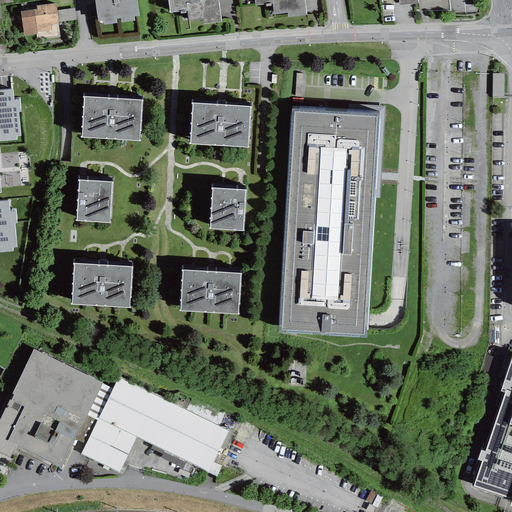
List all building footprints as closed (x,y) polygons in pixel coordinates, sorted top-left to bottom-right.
[(116,19),(121,18),(121,23),(134,21),(134,17),(139,16),(136,0),(94,0),(97,22),(103,21),(104,25),(116,23),(116,19)] [(163,0),(164,0),(166,0),(167,0),(170,13),(187,10),(188,22),(202,20),(202,24),(221,22),(217,0),(163,0)] [(254,0),(255,5),(272,3),(274,15),(287,13),(288,17),(306,15),(304,0),(254,0)] [(56,3),(36,6),(37,9),(20,12),(23,36),(36,34),(37,40),(61,36),(56,3)] [(60,6),(61,17),(77,15),(76,4),(60,6)] [(493,68),(493,92),(504,92),(505,68),(493,68)] [(0,140),(17,139),(17,136),(21,135),(19,112),(21,111),(20,99),(14,100),(13,89),(0,90),(0,140)] [(108,98),(84,97),(82,138),(139,140),(141,100),(117,98),(108,98)] [(216,105),(192,104),(190,143),(248,147),(250,107),(226,106),(216,105)] [(292,109),(278,333),(367,338),(375,198),(380,198),(385,105),(348,104),(347,112),(292,109)] [(112,182),(79,180),(77,220),(109,222),(112,182)] [(245,190),(212,189),(210,229),(243,230),(245,190)] [(0,252),(13,251),(13,247),(17,247),(15,223),(17,223),(16,211),(10,211),(9,200),(0,201),(0,252)] [(130,308),(132,267),(108,266),(98,265),(73,264),(71,306),(130,308)] [(206,271),(182,270),(179,311),(239,315),(242,273),(216,272),(206,271)] [(61,468),(75,439),(85,444),(113,388),(103,383),(35,351),(33,349),(0,418),(0,453),(10,459),(12,455),(17,457),(19,452),(42,463),(43,462),(50,465),(51,464),(61,468)] [(511,355),(500,391),(504,392),(484,452),(480,450),(477,459),(481,461),(473,487),(511,501),(509,506),(511,506),(511,355)] [(228,431),(118,377),(113,388),(85,444),(80,454),(118,472),(135,436),(208,472),(228,431)]
